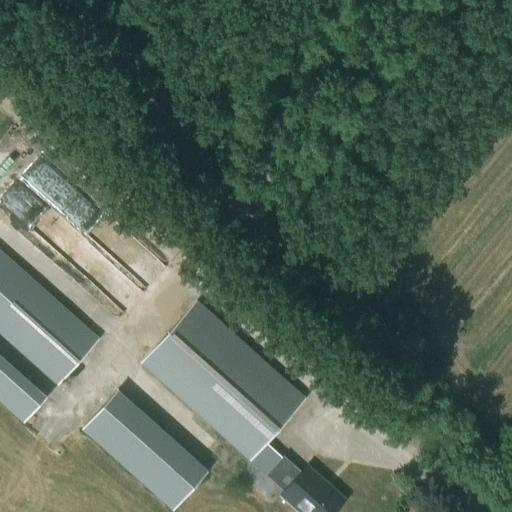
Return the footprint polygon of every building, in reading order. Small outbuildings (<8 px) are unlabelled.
[(0,333),(57,384),(97,339),(0,252),(0,333)] [(249,461),(304,399),(196,302),(141,364),(225,439),(249,461)] [(40,396),(0,358),(0,403),(18,420),(40,396)] [(117,380),(80,419),(168,500),(204,460),(117,380)] [(282,456),(265,476),(283,491),(280,494),(300,511),(332,511),(343,499),(305,466),(300,472),(282,456)]
